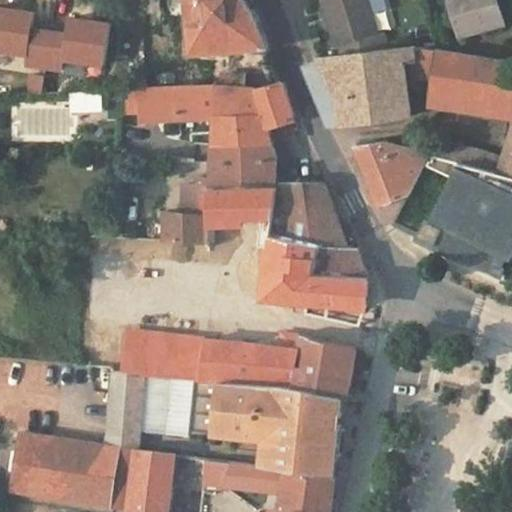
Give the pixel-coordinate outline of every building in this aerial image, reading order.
[(187,0),(192,54),(241,49),(249,49),(270,48),(258,19),(246,0),(187,0)] [(328,0),(333,13),(328,15),(337,45),(354,41),(358,53),(390,49),(385,32),(377,35),(368,0),(328,0)] [(499,0),(451,0),(463,37),(506,24),(499,0)] [(35,13),(0,7),(0,49),(29,53),(28,63),(64,68),(65,59),(106,65),(112,23),(70,17),(67,33),(33,28),(35,13)] [(343,116),(347,123),(412,115),(407,74),(406,60),(419,58),(418,46),(411,46),(401,48),(390,49),(358,53),(321,57),(339,96),(343,116)] [(407,74),(438,79),(443,50),(418,46),(419,58),(406,60),(407,74)] [(438,79),(434,103),(511,115),(511,61),(443,50),(438,79)] [(321,57),(303,64),(329,126),(347,123),(343,116),(339,96),(321,57)] [(246,73),(223,72),(222,85),(245,87),(246,73)] [(141,89),(142,121),(217,117),(215,145),(218,145),(217,157),(275,157),(272,145),(273,145),(269,127),(296,120),(283,81),(257,89),(257,87),(245,87),(222,85),(141,89)] [(511,134),(505,157),(501,170),(500,172),(511,175),(511,134)] [(505,157),(434,137),(429,151),(431,152),(501,170),(505,157)] [(357,146),(381,206),(382,207),(410,196),(425,164),(431,152),(429,151),(388,140),(357,146)] [(511,175),(500,172),(501,170),(431,152),(425,164),(452,177),(431,221),(427,219),(418,240),(502,274),(510,257),(511,258),(511,175)] [(217,157),(214,157),(212,186),(275,185),(277,157),(275,157),(217,157)] [(346,247),(322,182),(280,185),(274,225),(274,228),(322,243),(322,245),(346,247)] [(209,192),(182,190),(182,196),(181,211),(208,212),(209,192)] [(208,212),(181,211),(182,196),(167,195),(167,240),(196,241),(207,241),(208,212)] [(410,196),(382,207),(396,223),(410,196)] [(56,231),(55,246),(77,249),(89,250),(89,233),(56,231)] [(90,280),(104,280),(103,233),(89,233),(89,250),(90,274),(90,280)] [(358,248),(346,247),(322,245),(318,268),(368,273),(358,248)] [(77,249),(76,273),(90,274),(89,250),(77,249)] [(90,318),(91,354),(104,353),(104,317),(90,318)] [(129,331),(126,371),(143,373),(146,333),(129,331)] [(245,344),(146,333),(143,373),(147,373),(196,378),(242,383),(245,344)] [(299,350),(293,384),(292,387),(346,397),(348,397),(356,349),(301,336),(299,350)] [(299,350),(245,344),(242,383),(282,387),(293,384),(299,350)] [(91,354),(77,352),(76,366),(89,368),(91,354)] [(140,408),(147,373),(143,373),(126,371),(121,371),(115,370),(114,370),(109,403),(140,408)] [(336,474),(346,397),(292,387),(293,384),(282,387),(242,383),(196,378),(190,428),(237,433),(235,447),(265,451),(263,466),(336,474)] [(140,408),(109,403),(102,441),(135,447),(140,408)] [(102,441),(25,429),(18,466),(14,490),(131,508),(137,447),(135,447),(102,441)] [(131,508),(130,511),(170,511),(176,466),(184,467),(185,455),(137,447),(131,508)] [(209,459),(206,482),(239,486),(285,491),(283,508),(301,511),(332,511),(336,474),(263,466),(209,459)] [(240,505),(239,511),(281,511),(283,508),(285,491),(239,486),(240,505)]
